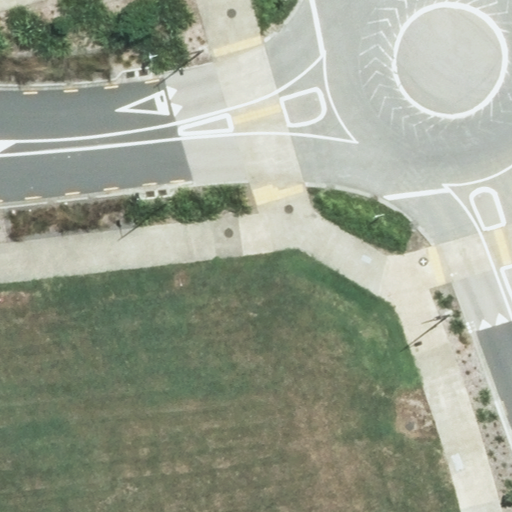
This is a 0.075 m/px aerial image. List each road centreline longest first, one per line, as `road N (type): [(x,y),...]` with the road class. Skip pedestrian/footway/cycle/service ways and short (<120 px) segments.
road 1 (residential): [(368,91),(238,131),(90,153)]
road 2 (residential): [(467,135),(511,277)]
